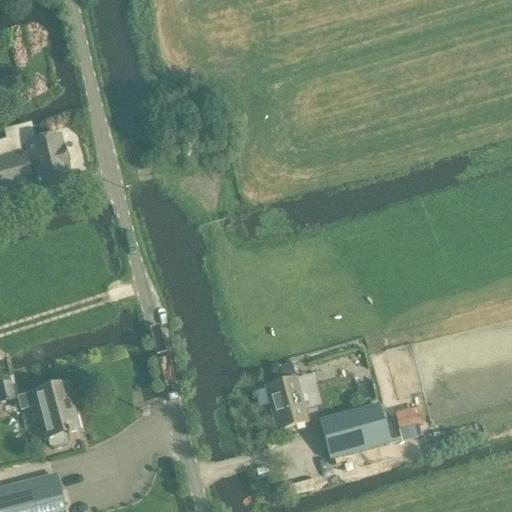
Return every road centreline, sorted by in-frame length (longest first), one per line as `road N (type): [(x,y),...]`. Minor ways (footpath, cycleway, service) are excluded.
road 1 (tertiary): [(202,511),(69,0)]
road 2 (track): [(0,331),(141,286)]
